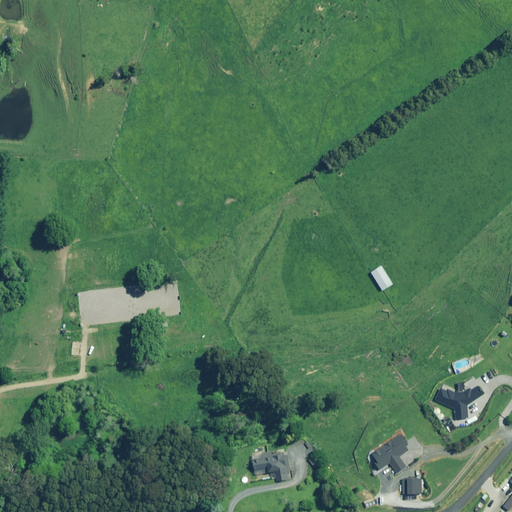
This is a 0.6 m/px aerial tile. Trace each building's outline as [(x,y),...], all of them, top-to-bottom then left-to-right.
[(393,284),(381,266),(371,273),(382,291),(393,284)] [(501,372),(502,371),(501,369),(501,368),(500,367),(499,366),(497,366),(496,366),(495,367),(494,368),(493,369),(493,370),(493,372),(493,373),(494,374),(496,375),(497,375),(498,375),(500,374),(501,373),(501,372)] [(459,394),(437,390),(431,399),(451,405),(454,418),(469,415),(466,403),(485,393),(479,383),(459,394)] [(367,454),(376,469),(388,462),(394,472),(405,465),(398,454),(409,448),(400,434),(367,454)] [(286,453),(251,457),(252,472),(273,469),(275,480),(289,478),(286,453)] [(319,464),(313,456),(308,460),(314,468),(319,464)] [(420,477),(400,477),(401,493),(420,493),(420,477)] [(500,505),(507,511),(511,504),(511,490),(500,505)]
